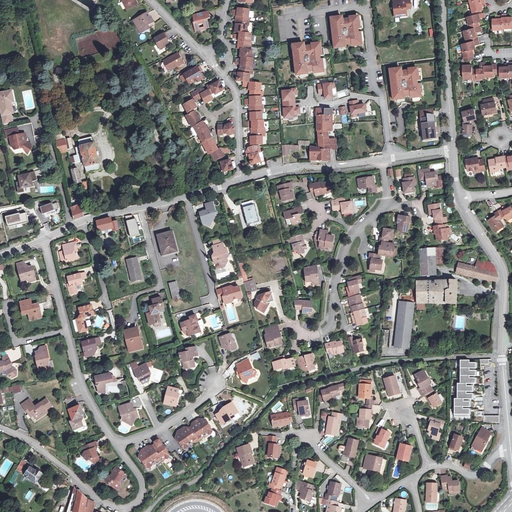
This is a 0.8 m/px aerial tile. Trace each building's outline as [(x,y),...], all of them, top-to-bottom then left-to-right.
[(409,0),(401,0),(397,1),(397,5),(393,5),(395,16),(399,15),(406,14),(406,8),(410,7),(409,0)] [(469,0),(473,13),(483,10),(482,5),(485,4),(484,0),(469,0)] [(237,16),(236,20),(246,22),(247,18),(248,18),(249,10),(238,8),(237,10),(232,10),(232,14),(237,15),(237,16)] [(208,11),(195,14),(192,15),(194,22),(193,22),(194,29),(199,28),(198,25),(203,24),(204,27),(209,26),(208,19),(210,18),(208,11)] [(473,46),(475,46),(480,44),(478,36),(476,37),(475,32),(477,32),(481,31),(480,27),(479,23),(478,20),(480,19),(485,18),(484,13),(467,18),(468,21),(469,24),(468,25),(469,30),(464,31),(465,36),(466,36),(467,39),(468,39),(469,42),(462,45),(463,48),(464,51),(463,52),(464,57),(463,58),(464,62),(473,59),(472,55),(474,55),(472,50),(474,49),(473,46)] [(143,28),(148,25),(152,23),(148,14),(134,21),(140,33),(144,31),(143,28)] [(494,30),(503,29),(503,28),(511,27),(511,17),(507,17),(507,14),(502,14),(503,16),(498,16),(498,19),(493,19),(494,30)] [(338,17),(333,18),(333,23),(331,23),(334,48),(342,47),(341,45),(352,44),(352,46),(361,45),(361,38),(358,38),(356,25),(359,25),(358,16),(349,18),(349,19),(342,20),(342,18),(338,19),(338,17)] [(244,34),(246,34),(247,26),(236,24),(235,33),(239,33),(244,34)] [(169,43),(167,40),(166,38),(168,38),(166,33),(155,39),(160,49),(165,47),(164,45),(169,43)] [(239,39),(238,41),(238,44),(248,46),(249,42),(250,42),(251,34),(246,34),(244,34),(239,33),(239,35),(235,35),(234,39),(239,39)] [(295,50),(293,50),(296,75),(304,74),(303,72),(314,71),(314,73),(323,72),(323,65),(320,65),(318,52),(321,52),(320,43),(311,45),(311,46),(304,47),(304,45),(300,46),(300,44),(295,45),(295,50)] [(252,50),(250,50),(250,46),(248,46),(238,44),(237,48),(241,49),(240,57),(241,57),(251,58),(252,50)] [(168,70),(177,66),(177,64),(182,62),(181,60),(178,53),(164,61),(168,70)] [(250,70),(250,66),(252,66),(253,58),(251,58),(241,57),(241,59),(236,59),(236,63),(240,63),(240,65),(239,69),(250,70)] [(501,78),(510,78),(510,77),(511,76),(511,62),(510,63),(510,64),(506,64),(506,67),(500,67),(501,78)] [(497,65),(493,65),(493,66),(489,66),(484,67),(484,63),(480,63),(480,69),(472,69),(472,68),(463,68),(464,77),(467,77),(468,79),(472,78),(472,80),(477,80),(477,79),(481,79),(485,78),(485,76),(488,76),(488,77),(493,77),(493,74),(497,74),(497,65)] [(197,68),(196,68),(195,69),(192,71),(189,72),(183,75),(186,80),(188,79),(190,83),(202,77),(197,68)] [(418,76),(417,68),(408,69),(408,71),(401,72),(401,70),(397,71),(397,69),(392,70),(392,74),(390,75),(393,100),(401,99),(400,97),(410,95),(411,98),(420,97),(420,90),(417,90),(415,77),(418,76)] [(240,81),(243,81),(248,82),(249,74),(250,70),(239,69),(239,73),(239,75),(234,74),(233,78),(237,79),(237,82),(240,82),(240,81)] [(261,84),(248,82),(243,81),(242,86),(247,86),(247,85),(249,85),(249,90),(250,90),(250,94),(259,96),(260,91),(261,84)] [(334,83),(318,85),(319,95),(324,94),(325,99),(332,98),(331,88),(334,88),(334,83)] [(207,87),(209,90),(205,92),(204,89),(201,88),(191,93),(194,101),(202,97),(205,103),(213,99),(211,94),(214,92),(210,85),(207,87)] [(291,90),(281,91),(283,119),(294,118),(293,114),(300,114),(299,108),(294,108),(292,95),(296,95),(296,88),(291,89),(291,90)] [(12,91),(0,93),(0,100),(5,124),(13,123),(11,113),(14,113),(11,102),(14,102),(12,91)] [(262,105),(261,97),(250,97),(250,99),(245,99),(245,104),(250,104),(250,109),(260,109),(261,109),(261,105),(262,105)] [(484,115),(492,114),(492,111),(497,110),(496,106),(495,106),(494,98),(484,100),(485,105),(482,105),(484,115)] [(188,113),(197,108),(192,100),(183,105),(188,113)] [(358,101),(349,102),(351,118),(357,117),(356,114),(365,113),(364,105),(358,105),(358,101)] [(262,121),(262,113),(261,113),(260,109),(250,109),(250,113),(251,121),(252,121),(262,121)] [(316,116),(317,125),(326,124),(332,124),(332,110),(316,109),(316,116)] [(466,122),(471,120),(477,119),(474,109),(463,113),(465,122),(466,122)] [(194,127),(203,143),(211,138),(210,136),(210,135),(209,134),(205,125),(203,123),(203,122),(201,122),(199,118),(197,115),(195,111),(186,116),(192,127),(194,127)] [(421,119),(423,140),(423,142),(432,141),(432,139),(436,139),(433,118),(432,118),(421,119)] [(252,121),(252,129),(252,133),(262,132),(262,129),(264,129),(263,120),(262,121),(252,121)] [(222,126),(222,125),(218,125),(218,135),(223,135),(223,133),(226,133),(228,135),(230,135),(232,134),(234,133),(234,132),(235,131),(235,129),(235,127),(234,126),(232,125),(230,124),(228,124),(226,126),(222,126)] [(328,150),(327,141),(326,124),(317,125),(319,148),(319,151),(328,150)] [(471,125),(466,125),(464,125),(464,133),(472,134),(472,125),(471,125)] [(17,128),(5,130),(7,138),(10,137),(12,146),(15,149),(25,147),(30,151),(32,148),(32,146),(27,143),(25,134),(19,135),(17,128)] [(54,131),(59,154),(68,151),(67,149),(73,148),(71,138),(65,139),(63,129),(54,131)] [(262,145),(262,136),(262,132),(252,133),(251,133),(251,137),(250,137),(250,145),(262,145)] [(79,140),(80,147),(76,148),(78,156),(74,156),(75,163),(84,161),(87,173),(101,170),(92,137),(79,140)] [(217,150),(211,138),(203,143),(202,143),(208,154),(211,153),(217,150)] [(335,140),(327,141),(328,150),(329,150),(336,150),(335,140)] [(259,146),(254,146),(248,149),(250,156),(249,156),(251,163),(250,163),(251,166),(255,165),(254,164),(261,162),(260,156),(259,153),(261,152),(259,146)] [(329,150),(328,150),(319,151),(319,148),(310,147),(310,161),(329,161),(329,150)] [(217,150),(211,153),(215,161),(224,156),(222,153),(220,148),(217,150)] [(506,165),(505,156),(496,158),(497,160),(495,160),(495,159),(489,160),(491,170),(495,170),(496,172),(500,171),(499,168),(507,167),(506,165)] [(480,169),(480,171),(485,171),(483,160),(478,160),(478,158),(466,160),(468,171),(473,170),(480,169)] [(222,166),(223,169),(223,172),(230,170),(230,171),(234,170),(233,167),(232,167),(230,160),(221,162),(222,166)] [(72,170),(75,184),(81,182),(78,169),(72,170)] [(429,169),(419,170),(420,178),(426,177),(426,179),(427,186),(435,185),(436,187),(442,186),(440,177),(437,177),(437,172),(430,173),(429,169)] [(38,180),(35,171),(30,173),(30,174),(20,176),(21,181),(16,182),(19,193),(25,192),(24,187),(32,185),(32,182),(38,180)] [(359,189),(369,187),(370,192),(377,191),(376,185),(375,185),(373,177),(358,179),(359,189)] [(404,183),(403,183),(404,193),(414,192),(413,181),(414,181),(413,177),(403,179),(404,183)] [(282,201),(291,199),(290,192),(289,189),(293,188),(291,182),(277,186),(278,191),(280,191),(282,201)] [(320,182),(310,185),(312,193),(315,192),(316,196),(332,192),(330,182),(321,184),(320,182)] [(332,199),(334,209),(338,208),(338,207),(342,207),(343,209),(343,213),(353,212),(352,202),(345,202),(345,198),(332,199)] [(50,221),(48,216),(59,213),(56,201),(39,207),(44,223),(50,221)] [(201,217),(202,217),(204,223),(207,226),(209,223),(212,222),(216,215),(213,202),(205,204),(207,210),(200,212),(201,217)] [(247,224),(258,221),(254,204),(243,207),(247,224)] [(433,213),(433,215),(434,219),(435,219),(435,223),(436,223),(436,225),(440,225),(440,222),(447,222),(446,217),(442,217),(441,210),(440,210),(438,210),(437,204),(428,205),(429,214),(431,213),(433,213)] [(72,208),(75,219),(76,219),(82,217),(84,216),(80,205),(72,208)] [(297,215),(299,214),(303,213),(302,207),(294,208),(295,211),(292,211),(292,210),(284,212),(285,220),(289,219),(291,220),(292,224),(301,222),(300,217),(297,216),(297,215)] [(508,220),(511,217),(511,208),(511,207),(507,209),(504,211),(503,209),(499,212),(503,218),(506,216),(508,220)] [(27,212),(6,216),(8,227),(29,223),(27,212)] [(500,220),(503,218),(499,212),(496,214),(497,216),(488,222),(495,232),(504,227),(500,220)] [(62,214),(61,214),(51,218),(53,226),(64,221),(62,214)] [(126,221),(130,237),(140,234),(136,218),(133,219),(132,215),(125,216),(126,221)] [(399,221),(399,223),(398,231),(408,233),(411,217),(399,215),(398,220),(399,221)] [(100,234),(105,233),(108,232),(117,230),(120,228),(120,225),(118,223),(115,222),(112,223),(111,218),(97,221),(97,222),(100,234)] [(433,226),(434,230),(435,230),(436,234),(437,240),(447,239),(446,229),(443,229),(443,225),(440,225),(436,225),(433,226)] [(329,231),(326,230),(321,229),(321,232),(316,232),(315,236),(316,240),(321,241),(320,247),(324,248),(326,246),(331,247),(331,243),(333,241),(334,236),(328,235),(329,231)] [(382,242),(388,243),(388,239),(392,240),(394,230),(384,229),(383,234),(383,238),(380,238),(380,242),(382,242)] [(174,242),(172,232),(159,235),(164,254),(176,251),(173,242),(174,242)] [(302,235),(291,237),(292,242),(295,252),(298,251),(299,255),(304,253),(303,250),(307,249),(306,245),(303,243),(302,240),(304,239),(302,235)] [(395,244),(388,243),(382,242),(381,250),(379,249),(378,254),(393,257),(395,244)] [(74,248),(77,248),(76,243),(63,246),(65,253),(60,254),(62,261),(67,259),(67,262),(77,260),(75,253),(74,248)] [(222,244),(214,246),(213,246),(215,253),(216,252),(217,256),(213,257),(215,264),(219,263),(220,264),(225,267),(228,261),(226,254),(228,254),(227,249),(225,250),(223,243),(222,244)] [(421,274),(436,273),(435,265),(444,265),(443,249),(420,250),(421,274)] [(371,262),(370,271),(376,272),(376,269),(381,270),(383,260),(378,259),(378,254),(370,253),(368,262),(371,262)] [(131,282),(142,280),(137,258),(126,260),(131,282)] [(496,270),(492,264),(478,259),(476,268),(459,263),(457,272),(497,281),(498,275),(496,270)] [(26,264),(18,267),(22,281),(26,280),(31,282),(36,281),(35,278),(35,275),(34,275),(33,272),(35,272),(33,266),(27,268),(26,264)] [(312,271),(311,266),(304,268),(305,279),(306,281),(310,281),(311,281),(315,284),(319,284),(317,271),(312,271)] [(71,287),(69,287),(70,295),(77,293),(76,286),(83,285),(82,280),(87,279),(85,273),(68,278),(70,285),(71,287)] [(352,291),(359,290),(360,289),(358,280),(361,279),(360,275),(352,277),(353,281),(348,282),(351,292),(352,291)] [(255,280),(244,283),(247,294),(251,292),(258,291),(255,280)] [(417,303),(425,303),(458,305),(459,280),(418,280),(417,303)] [(173,300),(180,299),(176,282),(169,284),(173,300)] [(231,286),(223,289),(225,297),(223,298),(225,304),(231,302),(233,299),(237,298),(236,296),(241,294),(239,286),(234,288),(231,286)] [(219,299),(223,298),(225,297),(223,289),(217,291),(219,299)] [(276,298),(273,289),(260,293),(259,295),(260,297),(256,304),(257,309),(264,313),(270,302),(271,299),(276,298)] [(364,309),(362,302),(361,294),(354,296),(349,298),(350,302),(351,302),(353,309),(354,312),(355,311),(364,309)] [(154,325),(160,323),(161,323),(158,314),(160,313),(159,309),(164,308),(161,298),(152,301),(154,307),(149,308),(151,314),(147,315),(150,326),(154,325)] [(39,313),(41,312),(39,304),(32,306),(31,300),(20,302),(23,315),(29,314),(31,321),(40,318),(39,313)] [(316,311),(312,307),(312,301),(299,300),(295,300),(296,308),(301,309),(301,307),(303,307),(303,313),(307,313),(310,317),(316,311)] [(409,349),(414,303),(408,303),(399,302),(394,348),(409,349)] [(83,322),(86,318),(95,316),(93,306),(79,309),(81,315),(79,320),(77,320),(80,333),(89,331),(87,326),(84,324),(83,322)] [(355,311),(357,321),(358,322),(358,325),(369,322),(366,309),(364,309),(355,311)] [(181,324),(184,333),(188,332),(189,336),(201,332),(199,326),(198,326),(196,322),(198,322),(196,316),(190,318),(191,320),(181,324)] [(264,335),(267,344),(270,344),(271,347),(275,346),(275,347),(284,344),(283,339),(282,339),(280,332),(279,332),(278,328),(270,330),(270,327),(264,329),(265,334),(264,335)] [(130,351),(140,348),(138,337),(139,337),(137,328),(124,331),(127,340),(130,351)] [(229,348),(227,351),(231,352),(232,351),(235,350),(234,346),(236,342),(232,339),(231,335),(219,338),(222,348),(226,347),(229,348)] [(353,341),(353,338),(352,336),(348,337),(352,351),(354,350),(355,353),(364,351),(362,346),(364,345),(361,336),(355,338),(356,340),(353,341)] [(98,350),(97,345),(101,344),(100,338),(82,343),(86,358),(95,356),(93,351),(98,350)] [(332,344),(332,342),(326,344),(328,352),(332,351),(333,355),(344,352),(342,342),(337,343),(332,344)] [(190,357),(191,357),(197,356),(196,348),(186,349),(187,352),(179,353),(180,361),(182,360),(183,368),(193,367),(193,359),(191,360),(190,357)] [(48,354),(47,349),(41,350),(36,351),(37,356),(36,357),(39,370),(48,368),(47,363),(49,362),(47,354),(48,354)] [(258,352),(252,355),(255,361),(261,358),(258,352)] [(307,358),(305,358),(304,359),(303,356),(297,358),(300,369),(302,368),(305,371),(308,370),(309,370),(314,369),(313,363),(314,362),(315,362),(313,354),(307,355),(307,358)] [(0,371),(4,372),(4,369),(8,369),(8,375),(12,377),(17,375),(17,370),(13,367),(12,367),(11,365),(13,364),(8,355),(4,357),(3,361),(0,360),(0,371)] [(273,363),(275,370),(282,368),(283,369),(295,366),(293,358),(287,359),(287,360),(285,361),(283,355),(274,358),(275,362),(273,363)] [(455,399),(455,418),(470,417),(470,409),(469,409),(469,407),(470,407),(470,402),(472,402),(472,400),(473,400),(473,394),(472,394),(472,392),(473,392),(473,387),(474,386),(474,384),(476,384),(476,378),(475,378),(475,376),(476,376),(476,371),(474,371),(474,369),(476,369),(476,363),(469,363),(469,360),(460,360),(461,384),(458,384),(458,399),(455,399)] [(237,374),(238,378),(240,377),(242,383),(246,384),(248,379),(252,378),(255,378),(256,373),(253,372),(249,362),(242,364),(243,369),(242,370),(241,372),(239,373),(237,374)] [(147,364),(139,368),(141,373),(137,375),(139,381),(142,382),(143,385),(149,382),(152,375),(147,364)] [(420,374),(420,373),(415,375),(419,384),(418,384),(421,388),(419,389),(423,396),(425,395),(433,391),(429,384),(431,383),(426,374),(425,375),(420,374)] [(106,393),(106,384),(113,383),(111,374),(96,378),(98,385),(96,386),(96,387),(98,387),(99,393),(106,393)] [(385,379),(388,391),(390,390),(391,396),(400,394),(395,376),(385,379)] [(322,391),(323,395),(324,401),(332,399),(331,397),(340,395),(339,391),(345,390),(343,384),(329,388),(329,389),(322,391)] [(367,398),(370,398),(371,385),(360,384),(360,397),(367,398)] [(169,388),(165,402),(168,403),(167,405),(173,407),(175,402),(177,402),(178,398),(176,397),(177,394),(178,390),(169,388)] [(425,395),(427,399),(429,398),(431,403),(434,408),(442,403),(436,393),(436,394),(434,390),(433,391),(425,395)] [(24,407),(31,402),(29,399),(22,404),(24,407)] [(43,412),(46,410),(52,406),(47,399),(35,407),(31,402),(24,407),(29,414),(32,412),(34,416),(37,419),(45,414),(43,412)] [(299,409),(300,411),(301,416),(310,415),(308,401),(298,403),(298,400),(293,400),(295,410),(299,409)] [(119,408),(122,416),(124,418),(123,421),(129,424),(134,423),(136,418),(139,417),(137,412),(134,412),(132,404),(119,408)] [(232,404),(224,409),(225,411),(222,413),(216,417),(222,427),(231,421),(230,419),(238,414),(232,404)] [(84,426),(81,419),(85,417),(80,406),(69,411),(73,421),(70,422),(74,431),(83,428),(84,426)] [(360,418),(358,418),(357,427),(368,428),(369,419),(371,419),(371,410),(361,410),(360,418)] [(484,412),(477,412),(477,416),(484,416),(484,423),(500,423),(500,416),(484,416),(484,412)] [(272,416),(273,425),(280,424),(281,426),(289,424),(289,422),(292,422),(291,413),(287,414),(287,413),(272,416)] [(333,413),(332,418),(330,417),(326,434),(336,436),(339,419),(341,419),(342,415),(333,413)] [(430,417),(426,430),(431,431),(430,434),(437,437),(441,425),(439,424),(440,420),(430,417)] [(199,427),(205,436),(208,434),(210,434),(212,431),(208,425),(208,424),(205,420),(201,423),(199,419),(196,422),(199,427)] [(194,427),(191,430),(197,439),(198,441),(200,441),(202,440),(203,438),(205,436),(199,427),(196,422),(192,424),(194,427)] [(197,439),(191,430),(190,429),(187,431),(188,433),(187,433),(184,428),(181,430),(191,444),(193,443),(196,442),(198,441),(197,439)] [(378,436),(376,439),(374,444),(383,447),(386,441),(387,441),(391,434),(379,428),(376,435),(378,436)] [(472,446),(482,452),(486,444),(485,443),(491,433),(482,428),(472,446)] [(191,444),(181,430),(178,432),(181,437),(180,438),(179,436),(176,438),(179,443),(180,443),(184,449),(187,449),(188,446),(191,444)] [(450,448),(458,451),(463,438),(455,435),(450,448)] [(276,437),(270,437),(269,444),(270,444),(269,456),(278,457),(279,446),(275,445),(276,437)] [(349,439),(347,448),(345,455),(355,458),(359,441),(349,439)] [(101,463),(96,450),(97,447),(96,443),(83,448),(85,452),(83,456),(85,459),(87,461),(90,460),(95,465),(101,463)] [(164,449),(162,444),(158,447),(160,449),(159,450),(155,445),(152,446),(153,448),(155,451),(161,460),(164,458),(166,459),(168,455),(164,449)] [(244,467),(252,465),(249,454),(251,453),(252,452),(249,444),(237,448),(244,467)] [(411,456),(413,448),(409,447),(409,446),(402,444),(398,458),(409,461),(411,456)] [(155,451),(153,448),(150,450),(151,451),(150,452),(147,447),(143,449),(153,463),(156,462),(158,461),(161,460),(155,451)] [(143,449),(140,451),(144,457),(142,457),(141,455),(138,458),(140,461),(141,461),(146,468),(149,468),(150,465),(153,463),(143,449)] [(367,455),(365,463),(370,464),(369,469),(379,472),(382,459),(367,455)] [(21,461),(19,464),(17,469),(21,472),(26,463),(21,461)] [(303,474),(312,477),(317,464),(308,461),(303,474)] [(36,483),(43,474),(37,470),(36,472),(30,467),(25,475),(36,483)] [(120,481),(122,481),(124,478),(123,477),(125,474),(118,468),(114,472),(115,473),(111,477),(110,476),(107,481),(111,484),(110,485),(112,486),(112,485),(118,490),(120,490),(122,488),(122,484),(120,484),(119,483),(120,481)] [(283,482),(284,480),(287,472),(277,468),(273,480),(272,483),(272,484),(270,483),(269,487),(272,488),(279,490),(280,487),(282,487),(283,482)] [(46,476),(43,474),(36,483),(39,485),(46,476)] [(454,490),(454,494),(460,492),(458,481),(452,482),(451,477),(447,477),(447,476),(441,477),(443,488),(449,488),(449,490),(449,491),(454,490)] [(301,498),(310,501),(312,497),(314,491),(312,490),(313,485),(303,482),(301,490),(303,491),(301,498)] [(325,499),(328,500),(332,501),(333,496),(338,497),(341,485),(331,482),(328,495),(326,494),(325,499)] [(436,494),(437,484),(427,484),(426,502),(435,503),(436,494)] [(74,511),(78,497),(79,491),(75,487),(72,497),(70,510),(69,511),(74,511)] [(263,502),(273,505),(275,499),(278,500),(280,501),(282,497),(280,496),(281,491),(279,490),(272,488),(270,493),(269,492),(267,497),(264,497),(263,502)] [(84,511),(85,511),(87,498),(80,492),(79,491),(78,497),(74,511),(84,511)] [(92,511),(94,502),(89,500),(87,498),(85,511),(86,511),(92,511)] [(404,511),(406,501),(396,499),(394,511),(404,511)] [(340,511),(341,508),(337,507),(334,507),(335,502),(332,501),(328,500),(326,505),(329,506),(327,511),(340,511)]
